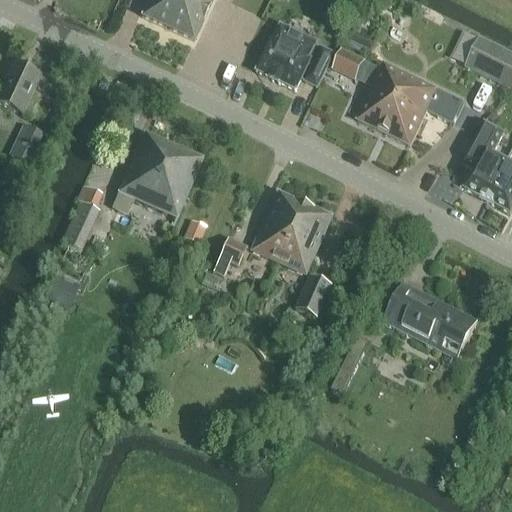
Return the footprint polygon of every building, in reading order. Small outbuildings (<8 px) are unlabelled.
[(152,0),(142,21),(169,34),(184,0),(152,0)] [(217,0),(184,0),(169,34),(195,46),(217,0)] [(272,44),(257,75),(297,95),(303,82),(307,84),(306,85),(318,91),(335,57),(316,48),(317,46),(282,29),(275,45),(272,44)] [(511,58),(480,43),(466,71),(511,93),(511,58)] [(343,52),(334,71),(346,76),(355,58),(343,52)] [(14,66),(0,95),(0,108),(22,119),(41,79),(14,66)] [(440,92),(385,66),(374,91),(389,99),(389,100),(410,110),(412,106),(428,114),(427,116),(454,128),(465,105),(439,93),(440,92)] [(389,99),(374,91),(358,123),(411,150),(427,116),(428,114),(412,106),(410,110),(389,100),(389,99)] [(486,123),(462,167),(474,173),(465,192),(489,205),(510,161),(497,154),(508,134),(486,123)] [(11,157),(34,168),(48,139),(24,128),(11,157)] [(145,137),(118,198),(177,224),(203,162),(145,137)] [(510,161),(489,205),(511,216),(511,157),(510,161)] [(0,190),(3,192),(11,162),(0,158),(0,190)] [(84,190),(78,204),(80,205),(97,213),(103,198),(84,190)] [(278,267),(305,207),(278,195),(251,255),(278,267)] [(82,253),(100,214),(97,213),(80,205),(62,244),(82,253)] [(305,207),(278,267),(306,279),(332,219),(305,207)] [(192,224),(185,241),(199,248),(207,230),(192,224)] [(231,267),(239,270),(247,251),(228,243),(214,276),(225,281),(231,267)] [(57,275),(47,298),(69,308),(79,285),(57,275)] [(310,279),(297,309),(318,317),(331,288),(310,279)] [(464,351),(475,329),(455,319),(458,313),(435,301),(432,307),(403,291),(384,326),(407,338),(409,333),(428,344),(427,348),(443,356),(449,344),(464,351)] [(187,335),(184,342),(200,349),(203,342),(187,335)] [(357,339),(330,393),(343,399),(370,345),(357,339)]
